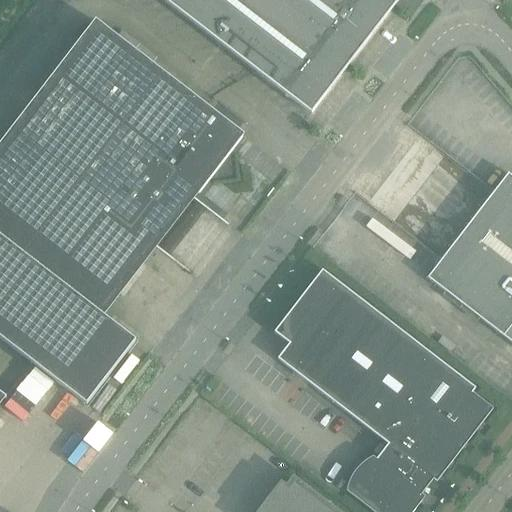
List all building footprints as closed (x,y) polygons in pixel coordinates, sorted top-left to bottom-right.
[(161,0),(311,115),(393,8),(399,0),(161,0)] [(100,315),(191,197),(196,191),(199,193),(242,138),(243,138),(244,137),(232,128),(234,125),(226,118),(223,121),(95,22),(94,24),(95,25),(0,148),(0,339),(86,406),(135,342),(100,315)] [(511,344),(511,178),(507,175),(427,279),(511,344)] [(492,410),(472,394),(475,390),(322,271),(274,333),(289,345),(277,360),(388,446),(376,461),(372,458),(365,462),(358,468),(353,475),(349,483),(346,491),(346,492),(371,511),(413,511),(424,498),(421,495),(433,480),(436,483),(492,410)] [(331,511),(293,482),(288,488),(280,482),(257,511),(331,511)]
